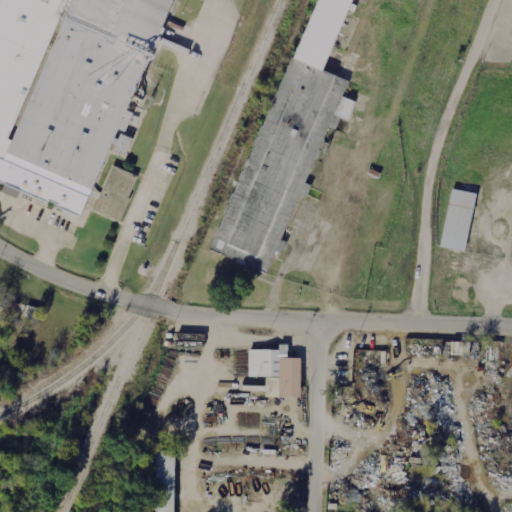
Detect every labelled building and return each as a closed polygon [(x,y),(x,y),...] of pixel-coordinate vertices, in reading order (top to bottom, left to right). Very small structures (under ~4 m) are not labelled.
[(176,0),(0,0),(0,188),(79,220),(105,153),(120,159),(137,116),(131,113),(176,0)] [(311,0),(214,255),(266,275),(274,254),(276,255),(299,197),(305,199),(310,187),(306,185),(332,117),(346,122),(354,103),(341,98),(347,82),(325,74),(341,33),(349,36),(354,22),(348,19),(355,0),(311,0)] [(95,210),(121,220),(139,176),(114,165),(95,210)] [(434,288),(455,293),(476,196),(452,191),(439,250),(442,251),(434,288)] [(249,376),(265,377),(265,397),(301,397),(301,358),(288,358),(288,345),(279,345),(279,350),(249,349),(249,376)] [(241,390),(265,390),(265,383),(254,383),(254,379),(241,379),(241,390)] [(155,511),(173,511),(174,451),(156,450),(155,511)]
